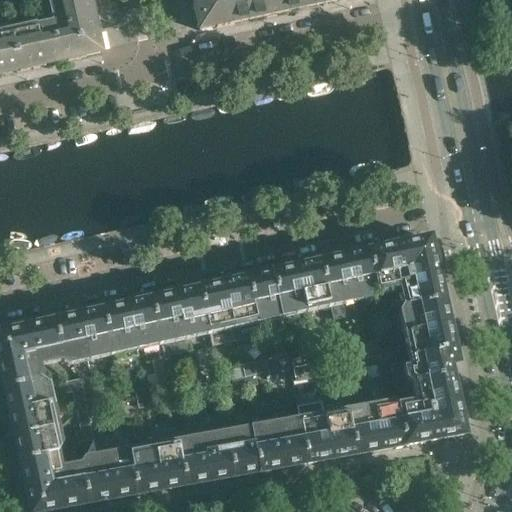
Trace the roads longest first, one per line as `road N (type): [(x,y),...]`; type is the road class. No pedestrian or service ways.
road 1 (unclassified): [(0,306),(464,212)]
road 2 (unclassified): [(154,73),(423,17)]
road 3 (tertiary): [(485,207),(443,12)]
road 4 (tertiary): [(423,17),(464,212)]
road 5 (unclassified): [(0,106),(154,73)]
road 6 (tertiary): [(504,347),(485,207)]
road 7 (tertiary): [(464,212),(504,347)]
